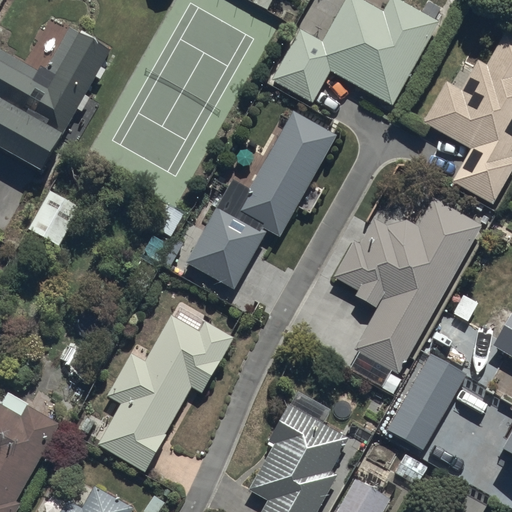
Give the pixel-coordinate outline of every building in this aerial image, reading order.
[(32,0),(0,0),(0,1),(24,15),(32,0)] [(324,51),(303,39),(275,88),(314,109),(332,77),(393,112),(439,30),(394,5),(385,21),(351,2),(324,51)] [(113,58),(68,33),(43,78),(0,54),(0,148),(48,174),(113,58)] [(511,43),(510,43),(492,77),(481,71),(467,98),(452,90),(433,126),(479,151),(461,184),(493,201),(511,165),(511,43)] [(286,238),(342,135),(300,112),(256,191),(237,181),(193,261),(237,285),(269,229),(286,238)] [(81,218),(54,202),(33,237),(61,253),(81,218)] [(397,373),(474,228),(433,207),(419,233),(399,223),(393,234),(372,222),(341,281),(362,292),(358,299),(378,310),(356,351),(397,373)] [(235,338),(181,306),(146,366),(131,357),(107,398),(123,407),(102,443),(148,469),(194,390),(202,395),(235,338)] [(511,311),(492,346),(511,356),(511,435),(503,452),(511,456),(511,311)] [(429,449),(469,378),(433,358),(393,429),(429,449)] [(19,418),(0,406),(0,511),(16,511),(20,506),(15,503),(59,425),(26,406),(19,418)] [(344,439),(292,412),(248,496),(269,507),(266,511),(316,511),(333,481),(325,477),(344,439)] [(389,511),(390,511),(358,492),(346,511),(389,511)] [(130,511),(96,494),(87,511),(80,511),(68,506),(64,511),(130,511)]
